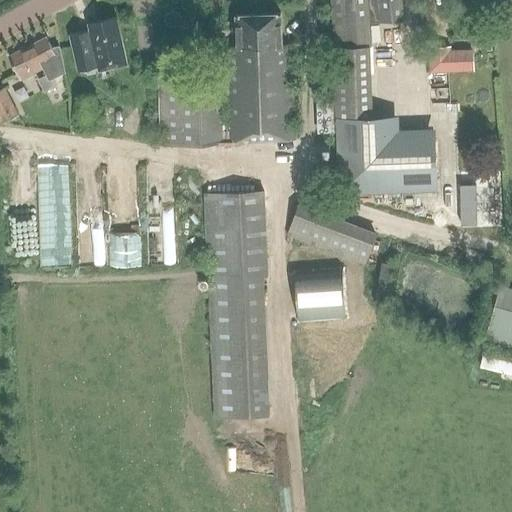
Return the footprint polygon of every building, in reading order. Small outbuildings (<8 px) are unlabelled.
[(334,73),(337,133),(339,194),(438,190),(435,128),(399,130),(399,117),(372,117),(369,47),(372,47),(371,24),(405,21),(403,0),(331,0),(335,47),(333,47),(334,73)] [(511,18),(511,0),(496,0),(498,19),(511,18)] [(221,81),(177,82),(159,82),(161,143),(294,139),(291,58),(289,59),(289,47),(281,47),(280,16),(236,17),(237,47),(228,47),(231,131),(223,131),(221,81)] [(89,25),(90,30),(70,35),(79,71),(86,70),(88,76),(98,74),(97,71),(127,65),(116,19),(89,25)] [(17,75),(21,81),(36,73),(35,71),(42,67),(43,70),(41,70),(46,79),(64,70),(59,46),(51,48),(46,39),(8,58),(17,75)] [(429,47),(430,72),(475,70),(474,49),(451,50),(451,46),(429,47)] [(207,69),(228,68),(228,53),(206,54),(207,69)] [(0,89),(0,121),(1,123),(16,115),(3,88),(0,89)] [(97,96),(77,97),(78,125),(98,124),(97,96)] [(204,193),(208,279),(269,276),(265,190),(204,193)] [(284,235),(364,261),(374,230),(294,204),(284,235)] [(511,346),(511,286),(501,284),(485,339),(511,346)]
